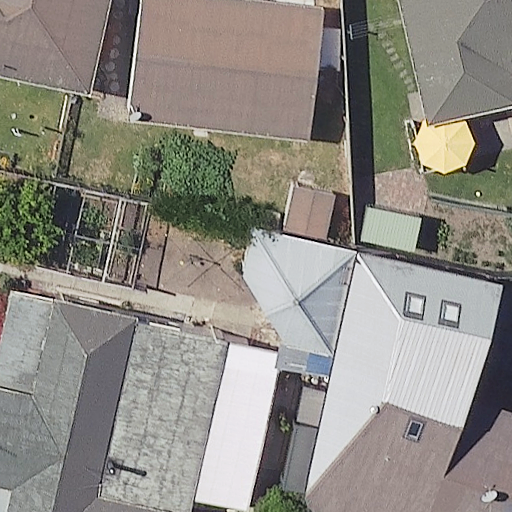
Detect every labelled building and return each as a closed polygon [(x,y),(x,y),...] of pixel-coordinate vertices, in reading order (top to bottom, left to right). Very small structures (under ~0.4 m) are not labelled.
[(0,0),(0,71),(101,93),(120,0),(0,0)] [(331,9),(241,0),(149,0),(137,123),(318,140),(331,9)] [(511,0),(413,0),(440,120),(511,104),(511,0)] [(511,281),(368,251),(316,485),(320,511),(511,511),(511,407),(490,400),(511,332),(511,281)] [(0,384),(0,481),(22,486),(16,511),(206,511),(109,491),(148,312),(70,295),(48,395),(0,384)]
